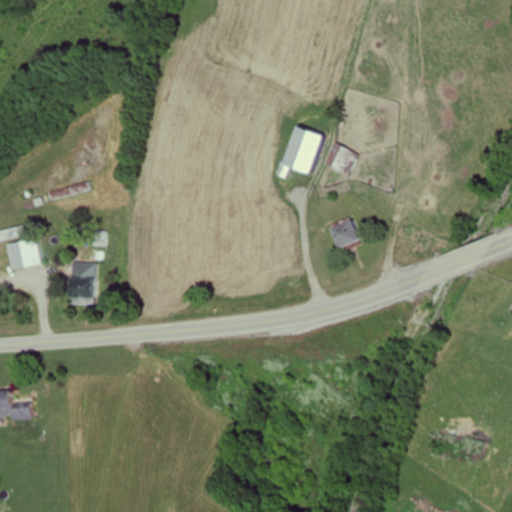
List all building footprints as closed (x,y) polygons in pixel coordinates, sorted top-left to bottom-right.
[(299,166),(326,174),(338,133),(310,126),(299,166)] [(332,163),(354,177),(368,153),(346,140),(332,163)] [(369,244),(365,221),(340,226),(344,248),(369,244)] [(411,236),(419,256),(436,249),(428,228),(411,236)] [(18,269),(46,267),(44,241),(15,243),(18,269)] [(76,263),(76,305),(102,305),(102,263),(76,263)] [(0,420),(44,418),(43,401),(28,401),(28,392),(0,392),(0,420)]
